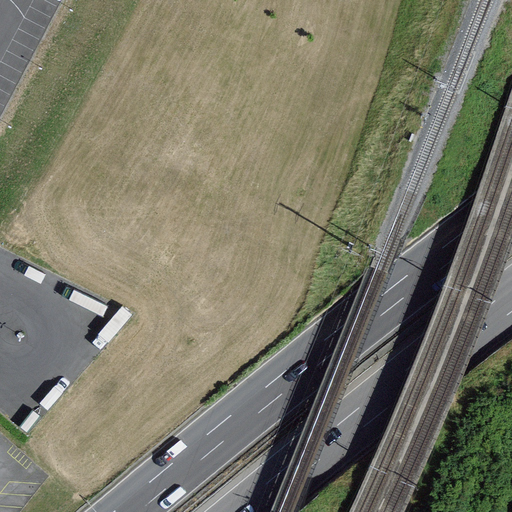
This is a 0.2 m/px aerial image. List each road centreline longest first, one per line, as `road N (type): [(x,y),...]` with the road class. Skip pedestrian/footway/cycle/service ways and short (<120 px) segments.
road 1 (motorway): [(511,206),(126,511)]
road 2 (motorway): [(246,511),(511,300)]
